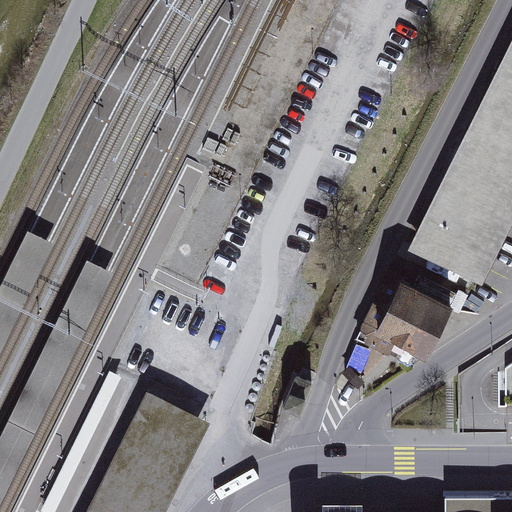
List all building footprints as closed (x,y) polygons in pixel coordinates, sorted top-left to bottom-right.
[(511,57),(416,250),(486,284),(511,231),(511,57)] [(0,289),(0,501),(113,272),(88,260),(0,438),(0,350),(53,243),(29,231),(0,289)] [(454,304),(407,280),(383,328),(430,352),(454,304)] [(499,410),(511,410),(511,366),(500,374),(499,410)] [(307,390),(292,385),(285,405),(301,410),(307,390)] [(157,399),(101,511),(146,511),(193,417),(157,399)] [(441,511),(511,511),(511,500),(442,502),(441,511)]
